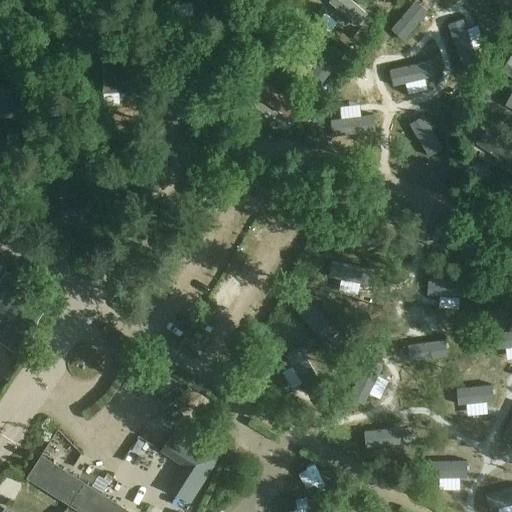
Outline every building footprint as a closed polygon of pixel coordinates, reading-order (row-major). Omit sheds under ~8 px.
[(329,0),(350,22),(364,10),(354,0),(329,0)] [(489,0),(483,20),(498,25),(505,0),(489,0)] [(388,43),(403,48),(416,10),(402,5),(388,43)] [(313,18),(330,29),(337,18),(320,7),(313,18)] [(484,43),(489,35),(481,30),(475,38),(484,43)] [(363,41),(357,36),(349,45),(356,51),(363,41)] [(445,75),(460,79),(473,41),(458,36),(445,75)] [(381,55),(387,47),(385,45),(377,39),(371,48),(381,55)] [(511,54),(508,52),(499,67),(511,74),(511,54)] [(128,59),(95,62),(97,83),(116,88),(116,94),(130,93),(128,59)] [(353,99),(367,103),(379,64),(365,60),(353,99)] [(7,65),(0,66),(0,100),(11,99),(7,65)] [(291,83),(285,91),(296,99),(302,91),(291,83)] [(446,97),(451,90),(443,84),(438,92),(446,97)] [(408,130),(423,134),(435,96),(421,91),(408,130)] [(337,101),(345,107),(348,102),(340,97),(337,101)] [(511,144),(483,125),(474,138),(503,158),(511,145),(511,144)] [(412,138),(407,146),(416,152),(421,144),(412,138)] [(412,160),(405,174),(442,192),(449,178),(412,160)] [(234,184),(246,191),(253,180),(241,173),(234,184)] [(87,177),(54,178),(55,199),(74,204),(74,211),(88,210),(87,177)] [(390,250),(397,237),(360,219),(354,232),(390,250)] [(370,294),(377,280),(340,262),(333,276),(370,294)] [(384,269),(375,264),(370,271),(379,277),(384,269)] [(0,340),(19,352),(34,328),(53,299),(7,270),(0,280),(0,340)] [(476,302),(482,288),(446,270),(439,284),(476,302)] [(349,337),(356,324),(319,306),(313,319),(349,337)] [(350,316),(358,320),(362,312),(354,307),(350,316)] [(469,320),(459,316),(453,328),(463,333),(469,320)] [(455,348),(462,335),(425,317),(418,331),(455,348)] [(329,381),(335,367),(299,350),(292,363),(329,381)] [(334,351),(329,361),(338,365),(342,356),(334,351)] [(484,359),(475,381),(486,385),(495,364),(484,359)] [(432,395),(439,381),(402,364),(396,377),(432,395)] [(155,371),(141,390),(150,397),(164,378),(155,371)] [(457,415),(477,424),(486,405),(466,395),(457,415)] [(419,426),(426,411),(417,407),(410,422),(419,426)] [(419,426),(410,422),(382,408),(376,422),(413,439),(419,426)] [(144,412),(122,461),(140,469),(163,421),(144,412)] [(45,444),(58,452),(68,435),(54,428),(45,444)] [(185,466),(199,444),(175,429),(161,451),(185,466)] [(460,462),(468,445),(450,437),(442,454),(460,462)] [(397,452),(393,460),(401,464),(404,456),(397,452)] [(38,462),(26,479),(67,504),(78,511),(132,511),(42,455),(38,462)] [(439,501),(447,482),(429,474),(421,494),(439,501)] [(289,493),(311,492),(311,480),(288,481),(289,493)] [(501,511),(511,511),(511,503),(506,501),(501,511)]
